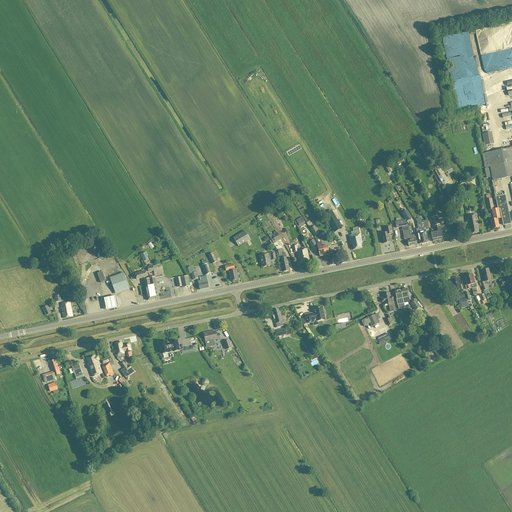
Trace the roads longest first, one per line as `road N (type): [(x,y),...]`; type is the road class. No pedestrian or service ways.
road 1 (tertiary): [(235,289),(511,232)]
road 2 (residential): [(241,313),(511,259)]
road 3 (residential): [(0,364),(241,313)]
road 4 (tertiary): [(0,337),(235,289)]
